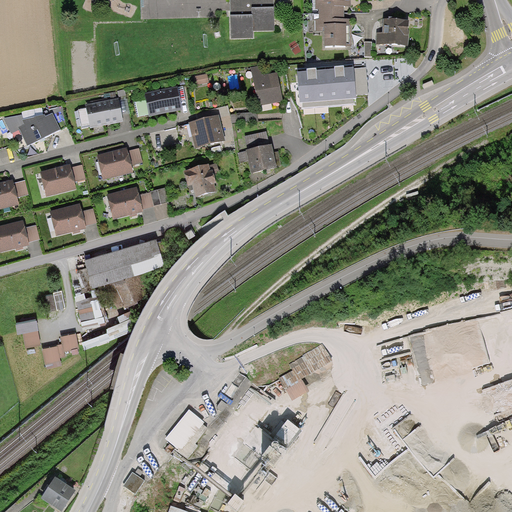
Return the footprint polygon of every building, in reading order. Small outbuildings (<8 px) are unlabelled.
[(231,0),(232,39),(256,38),(256,32),(277,31),(275,0),(231,0)] [(350,0),(318,0),(318,30),(324,30),(324,48),(350,48),(350,17),(344,17),(344,3),(350,3),(350,0)] [(408,21),(384,20),(383,33),(378,33),(378,45),(407,46),(408,21)] [(325,68),(297,74),(305,113),(320,111),(318,98),(330,95),(325,68)] [(276,72),(255,78),(263,107),(284,101),(276,72)] [(209,73),(194,76),(197,86),(211,82),(209,73)] [(178,87),(146,94),(150,114),(182,108),(178,87)] [(360,87),(346,95),(350,102),(364,94),(360,87)] [(122,104),(90,111),(94,131),(126,125),(122,104)] [(26,123),(19,127),(30,147),(62,130),(69,128),(64,106),(51,107),(55,113),(49,116),(46,112),(24,119),(26,123)] [(258,114),(235,115),(236,124),(259,123),(258,114)] [(218,115),(188,124),(195,148),(225,139),(218,115)] [(268,134),(246,140),(254,173),(276,168),(268,134)] [(104,181),(132,173),(126,149),(97,157),(104,181)] [(185,172),(190,187),(192,186),(196,198),(216,192),(214,185),(217,184),(214,174),(221,172),(217,162),(185,172)] [(71,164),(41,173),(47,197),(78,189),(76,182),(86,179),(82,165),(72,168),(71,164)] [(14,179),(0,182),(0,208),(21,203),(19,196),(29,193),(26,180),(15,183),(14,179)] [(114,219),(142,211),(136,187),(108,194),(114,219)] [(165,189),(140,196),(143,209),(168,202),(165,189)] [(81,204),(51,213),(57,237),(88,229),(86,222),(96,219),(92,206),(82,208),(81,204)] [(24,222),(0,228),(0,254),(31,246),(29,239),(39,236),(35,223),(25,226),(24,222)] [(150,295),(139,272),(166,263),(157,234),(83,257),(85,265),(76,268),(83,292),(97,288),(96,284),(106,281),(117,306),(150,295)] [(62,289),(53,291),(57,309),(66,307),(62,289)] [(37,318),(16,322),(18,331),(22,330),(25,347),(41,344),(37,318)] [(60,335),(62,342),(58,343),(58,344),(60,356),(66,355),(65,351),(80,347),(76,332),(60,335)] [(58,344),(42,348),(47,366),(62,363),(60,356),(58,344)] [(334,363),(324,345),(288,365),(293,373),(280,380),(289,396),(306,387),(302,381),(334,363)] [(231,402),(248,378),(238,371),(221,395),(231,402)] [(160,437),(171,446),(164,455),(172,460),(193,433),(194,434),(203,423),(185,409),(173,424),(171,423),(168,426),(160,437)] [(299,432),(287,422),(271,441),(284,451),(299,432)] [(145,481),(133,473),(123,486),(135,495),(145,481)] [(55,479),(42,499),(60,511),(62,511),(76,493),(66,486),(55,479)]
